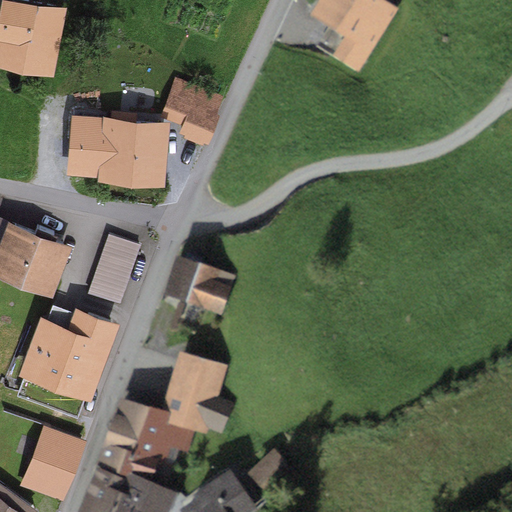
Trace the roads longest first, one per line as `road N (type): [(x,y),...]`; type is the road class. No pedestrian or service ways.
road 1 (residential): [(71,511),(173,224)]
road 2 (residential): [(173,224),(281,0)]
road 3 (residential): [(173,224),(0,183)]
